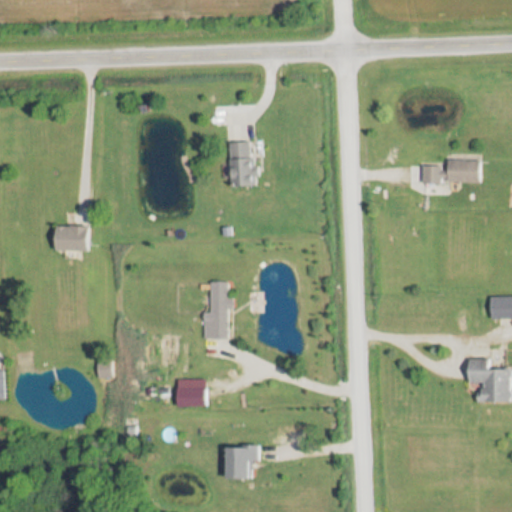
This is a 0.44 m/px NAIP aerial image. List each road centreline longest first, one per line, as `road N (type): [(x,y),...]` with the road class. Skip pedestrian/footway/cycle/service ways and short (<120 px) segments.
road 1 (residential): [(363,511),(340,0)]
road 2 (residential): [(0,63),(511,42)]
